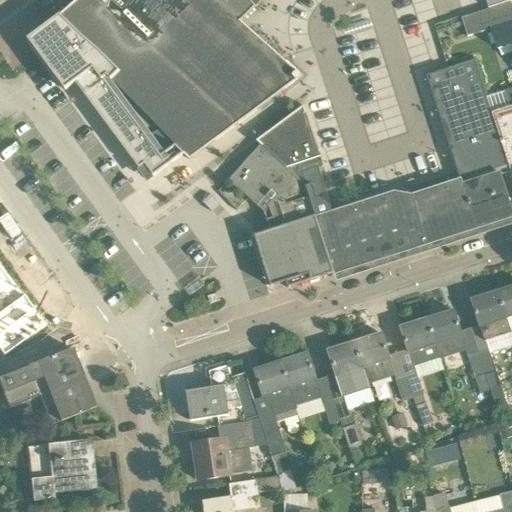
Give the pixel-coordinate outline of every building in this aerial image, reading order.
[(190,160),(237,125),(259,109),(302,77),(241,22),(256,7),(248,0),(78,0),(61,15),(121,73),(112,81),(184,155),(190,160)] [(511,4),(511,1),(488,8),(489,9),(461,18),(468,37),(492,30),(498,50),(511,45),(511,88),(486,96),(492,114),(511,107),(511,4)] [(121,73),(61,15),(28,40),(66,91),(76,83),(148,181),(184,155),(112,81),(121,73)] [(475,62),(429,77),(465,188),(500,176),(511,173),(492,114),(486,96),(475,62)] [(304,107),(274,129),(257,142),(261,145),(295,176),(318,169),(320,168),(323,167),(304,108),(304,107)] [(511,107),(492,114),(511,173),(511,176),(511,107)] [(271,288),(287,283),(289,288),(333,274),(315,217),(305,186),(295,176),(261,145),(228,181),(264,212),(270,231),(255,236),(271,288)] [(511,212),(500,176),(465,188),(462,189),(462,187),(420,201),(399,208),(394,193),(374,199),(364,203),(347,208),(333,213),(318,169),(295,176),(305,186),(315,217),(333,274),(365,264),(396,254),(427,244),(431,243),(511,216),(511,212)] [(210,196),(203,204),(212,213),(220,206),(210,196)] [(0,351),(3,356),(3,357),(13,350),(39,331),(28,314),(34,310),(35,309),(24,294),(23,296),(15,286),(14,286),(9,290),(2,280),(1,279),(0,277),(0,264),(0,265),(0,264),(0,351)] [(511,288),(498,293),(507,320),(511,318),(511,288)] [(472,301),(480,326),(485,343),(511,335),(507,320),(498,293),(472,301)] [(440,360),(467,352),(461,333),(454,311),(427,320),(440,359),(440,360)] [(400,328),(406,345),(413,367),(440,359),(427,320),(400,328)] [(368,385),(394,376),(386,351),(381,334),(354,343),(368,385)] [(328,352),(334,370),(343,398),(344,398),(369,390),(368,385),(354,343),(328,352)] [(486,375),(496,371),(489,349),(479,353),(486,375)] [(38,397),(49,426),(94,409),(70,350),(0,376),(0,389),(8,409),(12,408),(15,413),(30,407),(28,401),(38,397)] [(486,375),(479,353),(468,356),(475,378),(486,375)] [(295,407),(322,399),(315,377),(308,354),(281,363),(295,407)] [(277,476),(291,471),(292,471),(286,454),(276,420),(297,413),(295,407),(281,363),(254,372),(262,394),(252,397),(257,415),(268,447),(277,476)] [(486,375),(491,390),(501,387),(496,371),(486,375)] [(243,420),(251,417),(257,415),(252,397),(244,374),(231,379),(243,420)] [(417,374),(406,377),(413,399),(424,396),(417,374)] [(486,375),(475,378),(480,395),(491,391),(486,375)] [(413,399),(406,377),(395,381),(402,402),(413,399)] [(186,393),(190,422),(229,417),(224,387),(186,393)] [(491,390),(491,391),(497,409),(507,406),(501,387),(491,390)] [(424,396),(413,399),(416,407),(426,403),(424,396)] [(343,398),(333,401),(340,423),(343,429),(355,425),(353,418),(351,418),(344,398),(343,398)] [(340,423),(333,401),(323,404),(330,426),(340,423)] [(433,424),(426,403),(416,407),(423,427),(433,424)] [(396,431),(409,427),(404,413),(391,417),(396,431)] [(249,449),(268,447),(257,415),(251,417),(252,423),(217,427),(219,442),(194,446),(197,467),(194,468),(192,472),(193,478),(196,481),(197,480),(197,482),(230,477),(230,476),(252,472),(249,449)] [(355,425),(343,429),(349,450),(362,446),(355,425)] [(502,441),(511,437),(511,427),(499,432),(502,441)] [(53,501),(52,495),(95,491),(90,441),(25,448),(31,503),(53,501)] [(456,444),(437,450),(441,465),(460,460),(456,444)] [(364,486),(372,485),(371,472),(363,473),(364,486)] [(239,511),(261,509),(258,493),(279,490),(278,478),(228,485),(230,498),(202,502),(203,511),(239,511)] [(330,479),(306,487),(309,496),(333,488),(330,479)] [(511,511),(511,492),(499,495),(503,509),(489,511),(511,511)]
